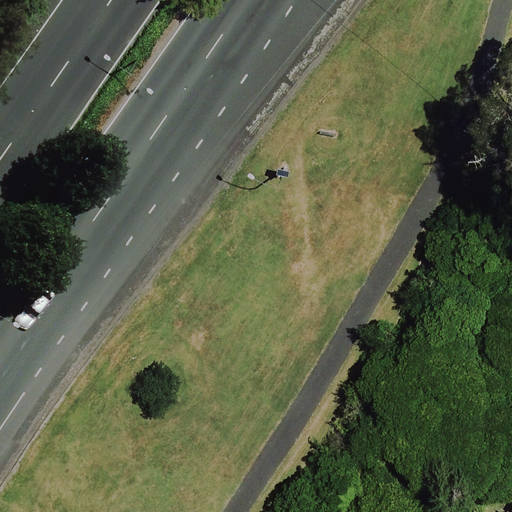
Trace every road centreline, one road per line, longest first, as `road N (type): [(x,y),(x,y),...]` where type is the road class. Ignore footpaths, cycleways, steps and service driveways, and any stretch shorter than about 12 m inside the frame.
road 1 (primary): [(252,0),(0,371)]
road 2 (primary): [(0,133),(95,0)]
